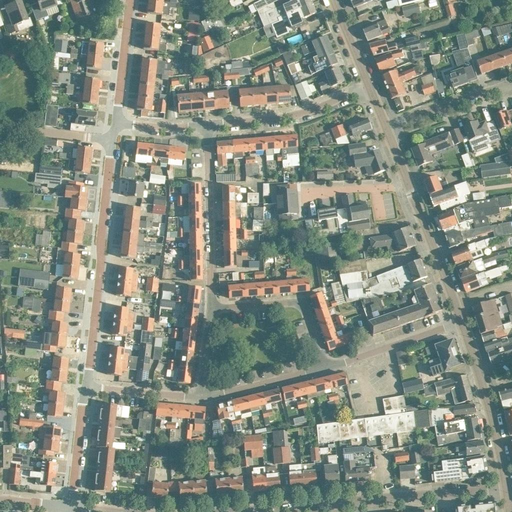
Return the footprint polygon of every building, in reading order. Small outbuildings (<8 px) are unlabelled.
[(30,6),(34,16),(36,21),(48,17),(46,10),(57,6),(54,0),(36,0),(39,6),(32,8),(31,6),(30,6)] [(87,0),(69,0),(77,19),(89,15),(85,1),(88,0),(87,0)] [(257,12),(279,0),(261,0),(253,4),(257,12)] [(286,14),(312,4),(310,0),(294,0),(295,0),(289,3),(265,13),(270,25),(280,21),(278,18),(286,15),(286,14)] [(374,0),(350,0),(354,9),(363,5),(374,0)] [(169,16),(169,8),(176,9),(176,4),(169,3),(162,3),(148,1),(147,14),(161,16),(169,16)] [(20,2),(5,8),(10,21),(5,23),(8,32),(9,34),(17,31),(24,28),(25,29),(32,26),(29,19),(27,19),(24,11),(20,2)] [(279,21),(271,25),(277,38),(289,33),(288,32),(305,25),(304,21),(303,19),(307,18),(316,14),(312,4),(286,14),(286,15),(278,18),(280,21),(279,21)] [(421,14),(418,4),(402,8),(405,18),(421,14)] [(452,5),(445,7),(448,17),(455,15),(452,5)] [(200,22),(201,23),(205,33),(215,28),(210,18),(206,20),(200,22)] [(372,26),(363,30),(368,42),(377,38),(390,32),(386,20),(372,26)] [(189,23),(188,34),(199,35),(200,25),(189,23)] [(146,24),(145,37),(172,40),(173,35),(167,34),(167,32),(159,32),(160,25),(146,24)] [(504,36),(500,28),(492,31),(495,39),(500,37),(504,36)] [(465,35),(468,46),(475,44),(473,39),(480,37),(478,30),(465,35)] [(465,35),(457,37),(460,51),(468,49),(468,46),(465,35)] [(199,41),(204,53),(214,49),(209,36),(199,41)] [(172,40),(145,37),(143,50),(157,51),(158,46),(166,46),(166,44),(172,44),(172,40)] [(304,56),(315,51),(315,50),(329,45),(325,37),(300,47),(304,56)] [(418,45),(421,45),(419,37),(405,40),(406,42),(397,44),(388,46),(386,40),(376,43),(369,45),(370,47),(369,48),(371,51),(372,51),(374,56),(398,50),(410,47),(418,45)] [(87,56),(102,58),(103,45),(89,43),(88,48),(81,47),(81,55),(87,56)] [(306,67),(306,69),(309,68),(308,66),(315,63),(315,64),(321,62),(320,60),(332,56),(333,55),(329,45),(315,50),(315,51),(317,57),(306,62),(308,66),(306,67)] [(457,72),(446,76),(448,82),(451,81),(454,89),(469,83),(468,82),(470,81),(471,83),(472,82),(471,80),(477,78),(478,80),(474,66),(468,49),(460,51),(453,53),(458,68),(456,70),(457,72)] [(511,50),(503,53),(507,66),(511,63),(511,50)] [(282,55),(286,66),(294,63),(295,63),(290,51),(282,55)] [(392,53),(375,60),(381,72),(397,66),(394,60),(404,57),(403,51),(392,53)] [(503,53),(490,58),(495,70),(507,66),(503,53)] [(440,62),(438,55),(430,57),(432,64),(440,62)] [(102,58),(87,56),(86,69),(100,70),(102,58)] [(309,68),(306,69),(308,73),(310,73),(311,75),(336,65),(334,61),(336,61),(334,56),(332,56),(320,60),(321,62),(315,64),(315,63),(308,66),(309,68)] [(185,65),(185,75),(196,74),(196,65),(196,60),(185,58),(184,65),(185,65)] [(495,70),(490,58),(478,63),(482,75),(495,70)] [(273,63),(276,68),(283,65),(280,59),(273,62),(273,63)] [(156,61),(142,60),(141,72),(155,74),(162,74),(163,70),(163,63),(156,62),(156,61)] [(286,66),(291,75),(296,73),(297,73),(294,63),(286,66)] [(266,65),(260,68),(262,74),(269,71),(266,65)] [(383,77),(386,86),(401,80),(402,83),(423,74),(420,66),(399,75),(398,70),(383,77)] [(262,74),(260,68),(253,71),(255,77),(262,74)] [(328,81),(319,85),(321,91),(343,82),(340,76),(342,74),(340,69),(338,69),(337,69),(325,74),(328,81)] [(141,72),(139,85),(154,86),(155,74),(141,72)] [(296,73),(291,75),(295,85),(300,83),(296,73)] [(424,86),(421,87),(425,95),(438,90),(437,87),(436,83),(436,82),(434,73),(426,77),(429,84),(424,86)] [(85,79),(84,92),(98,93),(99,80),(85,79)] [(401,80),(386,86),(392,100),(407,94),(402,83),(401,80)] [(442,80),(436,82),(436,83),(437,87),(438,90),(438,91),(444,90),(442,80)] [(295,87),(301,100),(312,95),(306,82),(295,87)] [(139,85),(138,97),(152,99),(154,86),(139,85)] [(288,87),(276,88),(278,104),(290,103),(289,97),(296,97),(293,86),(288,87)] [(226,93),(214,94),(215,110),(228,109),(227,100),(234,99),(233,88),(226,89),(226,93)] [(239,88),(233,88),(234,99),(239,99),(240,108),(253,107),(251,90),(239,91),(239,88)] [(276,88),(263,89),(265,106),(278,104),(276,88)] [(263,89),(251,90),(253,107),(265,106),(263,89)] [(98,93),(84,92),(82,104),(96,106),(98,93)] [(214,94),(202,95),(203,111),(215,110),(214,94)] [(202,95),(190,96),(191,112),(203,111),(202,95)] [(191,112),(190,96),(177,97),(179,113),(191,112)] [(152,99),(138,97),(137,110),(141,111),(140,117),(146,118),(147,112),(151,112),(152,99)] [(158,100),(157,114),(164,115),(166,101),(158,100)] [(44,126),(56,128),(58,107),(46,106),(44,126)] [(70,131),(85,133),(86,126),(94,127),(96,114),(76,112),(75,124),(71,124),(70,131)] [(511,126),(510,121),(507,112),(495,116),(498,125),(500,131),(503,139),(509,137),(511,135),(511,126)] [(331,130),(335,139),(335,140),(351,133),(353,137),(371,130),(367,119),(349,126),(343,128),(342,125),(331,130)] [(487,145),(486,143),(489,143),(490,144),(501,140),(494,121),(486,124),(486,122),(478,125),(474,126),(474,124),(464,127),(472,147),(478,144),(481,151),(488,149),(487,145)] [(416,152),(414,153),(419,167),(433,162),(430,155),(464,142),(459,130),(424,143),(425,145),(415,149),(416,152)] [(298,155),(297,148),(297,147),(296,137),(280,138),(281,149),(282,155),(282,161),(283,172),(289,172),(288,156),(298,155)] [(273,150),(281,149),(280,138),(264,139),(265,151),(265,157),(273,156),(273,150)] [(249,152),(265,151),(264,139),(248,141),(249,152)] [(242,153),(249,152),(248,141),(232,142),(233,154),(233,159),(242,159),(242,153)] [(225,154),(233,154),(232,142),(216,144),(217,155),(218,167),(226,166),(225,154)] [(365,143),(348,146),(350,157),(353,157),(355,168),(364,167),(371,166),(374,175),(376,174),(385,171),(386,171),(382,160),(378,149),(369,153),(366,153),(365,143)] [(136,156),(152,158),(153,146),(137,145),(136,156)] [(153,146),(152,158),(160,159),(159,164),(167,165),(168,159),(169,148),(153,146)] [(77,147),(76,160),(90,162),(92,149),(77,147)] [(185,150),(169,148),(168,159),(184,161),(185,150)] [(503,156),(505,162),(509,162),(511,161),(508,154),(503,156)] [(90,162),(76,160),(75,173),(79,174),(89,175),(90,162)] [(480,166),(481,171),(482,179),(511,175),(509,162),(505,162),(492,164),(480,166)] [(256,163),(250,164),(252,176),(258,175),(257,163),(256,163)] [(136,180),(138,169),(124,166),(122,178),(136,180)] [(46,168),(45,175),(50,176),(62,177),(63,170),(51,169),(46,168)] [(50,176),(42,175),(41,183),(47,184),(47,181),(61,183),(62,177),(50,176)] [(149,184),(164,185),(165,177),(150,175),(149,184)] [(425,181),(430,195),(443,191),(438,177),(425,181)] [(64,198),(71,199),(86,200),(87,189),(83,188),(83,184),(69,183),(68,187),(65,187),(64,198)] [(127,197),(142,199),(146,199),(146,193),(142,193),(143,185),(129,183),(127,197)] [(466,196),(469,195),(464,183),(443,191),(430,195),(434,207),(440,205),(442,212),(452,208),(468,202),(466,196)] [(188,185),(189,201),(200,201),(200,185),(188,185)] [(276,187),(277,204),(296,203),(295,192),(290,192),(290,186),(276,187)] [(222,188),(223,203),(234,203),(234,196),(240,196),(240,187),(232,187),(222,188)] [(395,193),(385,194),(387,218),(396,217),(395,193)] [(247,204),(253,204),(259,204),(259,194),(247,194),(247,204)] [(370,229),(365,202),(353,204),(352,195),(342,197),(344,209),(336,210),(336,211),(340,234),(370,229)] [(0,208),(7,209),(9,210),(10,198),(0,196),(0,208)] [(154,196),(153,205),(165,206),(166,197),(154,196)] [(473,220),(475,229),(490,226),(488,219),(486,217),(484,217),(483,210),(500,207),(502,209),(511,206),(511,196),(463,204),(464,206),(447,212),(447,213),(438,217),(443,230),(444,230),(446,236),(469,227),(467,222),(469,221),(473,220)] [(71,199),(70,208),(66,208),(66,214),(79,215),(80,211),(85,212),(86,200),(71,199)] [(185,217),(189,218),(189,217),(200,217),(200,201),(189,201),(189,208),(185,210),(185,217)] [(223,220),(234,220),(240,220),(240,208),(240,204),(234,204),(234,203),(223,203),(223,220)] [(296,203),(277,204),(278,222),(292,221),(291,215),(297,215),(296,203)] [(165,206),(153,205),(152,214),(164,216),(165,207),(165,206)] [(126,207),(124,220),(138,221),(139,209),(126,207)] [(253,220),(263,220),(264,208),(253,208),(253,220)] [(327,229),(313,231),(315,238),(315,239),(335,236),(335,235),(340,234),(336,211),(335,208),(317,212),(318,222),(326,221),(327,229)] [(40,226),(46,227),(48,216),(41,215),(40,226)] [(68,222),(67,232),(82,234),(84,222),(79,221),(79,218),(65,216),(65,222),(68,222)] [(189,217),(189,218),(189,233),(201,233),(200,217),(189,217)] [(124,220),(123,233),(137,234),(137,228),(145,230),(146,227),(152,228),(152,223),(145,222),(138,221),(124,220)] [(223,220),(223,236),(235,236),(234,220),(223,220)] [(302,221),(295,222),(297,234),(304,233),(302,221)] [(455,234),(446,237),(450,249),(459,245),(465,243),(464,240),(476,237),(476,236),(494,233),(495,239),(511,235),(511,227),(511,223),(490,228),(490,226),(475,229),(474,229),(474,230),(473,230),(461,232),(455,234)] [(396,245),(399,252),(415,246),(408,228),(399,231),(391,234),(392,235),(369,238),(371,247),(376,248),(396,245)] [(35,245),(40,247),(40,246),(49,247),(50,233),(43,232),(42,235),(36,235),(35,245)] [(82,234),(67,232),(66,242),(62,242),(62,247),(76,249),(76,245),(81,246),(82,234)] [(123,233),(121,245),(135,247),(135,246),(137,234),(123,233)] [(189,233),(190,249),(201,249),(201,233),(189,233)] [(223,236),(224,252),(235,252),(235,236),(223,236)] [(468,247),(461,250),(452,254),(452,256),(454,255),(454,257),(453,258),(454,259),(453,260),(454,263),(455,264),(455,265),(456,266),(474,260),(472,254),(488,248),(485,240),(468,246),(468,247)] [(334,241),(317,244),(320,264),(337,262),(334,241)] [(0,245),(0,246),(0,255),(8,256),(9,246),(0,245)] [(135,247),(121,245),(120,258),(134,260),(134,253),(143,254),(143,252),(149,253),(150,248),(143,247),(135,246),(135,247)] [(155,249),(154,254),(153,259),(149,258),(148,265),(158,266),(161,249),(155,249)] [(190,257),(190,265),(201,265),(201,249),(190,249),(183,249),(183,257),(190,257)] [(64,256),(63,266),(78,268),(80,256),(75,255),(76,251),(62,250),(61,255),(64,256)] [(235,252),(224,252),(224,268),(235,268),(235,252)] [(496,260),(494,255),(457,268),(459,274),(459,275),(460,278),(461,278),(461,280),(478,274),(486,270),(484,265),(496,260)] [(342,285),(346,284),(368,281),(368,280),(366,271),(365,260),(365,259),(356,260),(336,263),(339,274),(341,283),(342,285)] [(427,278),(420,260),(405,265),(405,266),(376,277),(378,284),(389,280),(392,289),(399,287),(399,288),(424,279),(427,278)] [(201,265),(190,265),(190,281),(202,281),(201,265)] [(78,268),(63,266),(62,278),(77,280),(78,268)] [(503,267),(472,278),(462,282),(464,287),(464,288),(464,291),(466,291),(466,293),(481,288),(481,287),(489,284),(487,279),(490,278),(490,280),(502,276),(501,273),(508,270),(507,266),(503,267)] [(119,268),(117,282),(136,284),(137,275),(132,274),(133,269),(119,268)] [(20,270),(19,278),(49,282),(50,273),(20,270)] [(368,281),(346,284),(348,300),(359,298),(372,336),(424,318),(424,319),(441,312),(430,285),(427,286),(424,279),(399,288),(399,287),(392,289),(389,280),(378,284),(376,277),(368,280),(368,281)] [(49,282),(19,278),(18,286),(48,290),(49,282)] [(292,281),(293,293),(309,292),(309,289),(308,284),(308,282),(308,280),(295,281),(292,281)] [(292,281),(276,282),(277,295),(293,293),(292,281)] [(136,284),(117,282),(116,296),(130,297),(130,292),(135,292),(136,284)] [(276,282),(260,284),(261,296),(277,295),(276,282)] [(245,297),(244,285),(236,286),(236,283),(227,284),(229,299),(245,297)] [(341,283),(331,285),(335,300),(336,300),(337,305),(346,302),(342,285),(341,283)] [(260,284),(244,285),(245,297),(261,296),(260,284)] [(182,297),(181,302),(187,303),(198,304),(200,289),(192,288),(190,287),(183,286),(182,297)] [(56,288),(55,300),(70,302),(71,290),(56,288)] [(310,297),(315,313),(326,309),(321,294),(310,297)] [(31,311),(39,312),(40,299),(32,299),(31,311)] [(70,302),(55,300),(54,311),(50,310),(49,316),(63,318),(63,314),(68,314),(70,302)] [(473,307),(481,335),(498,329),(497,326),(502,325),(495,304),(494,305),(493,301),(473,307)] [(187,303),(186,319),(197,320),(198,304),(187,303)] [(115,308),(113,321),(132,323),(133,315),(127,314),(128,309),(115,308)] [(315,313),(321,328),(332,324),(326,309),(315,313)] [(52,325),(51,335),(66,337),(67,324),(62,324),(63,320),(49,318),(48,324),(52,325)] [(186,319),(184,335),(195,336),(197,320),(186,319)] [(132,323),(113,321),(111,335),(125,337),(126,332),(131,332),(132,323)] [(498,329),(481,335),(484,343),(508,336),(507,333),(505,334),(504,330),(511,327),(511,326),(511,323),(502,326),(502,325),(497,326),(498,329)] [(153,326),(142,324),(141,330),(141,331),(140,344),(151,345),(151,346),(153,326)] [(326,343),(337,339),(336,339),(332,324),(321,328),(326,343)] [(357,331),(361,340),(368,338),(364,328),(357,331)] [(3,338),(24,339),(24,330),(4,329),(3,338)] [(66,337),(51,335),(43,334),(41,343),(24,341),(23,349),(25,350),(36,351),(37,351),(43,352),(55,353),(56,348),(64,349),(66,337)] [(326,343),(329,351),(352,343),(349,334),(336,339),(337,339),(326,343)] [(184,335),(182,351),(193,352),(195,336),(184,335)] [(511,337),(508,339),(507,337),(500,339),(485,344),(488,353),(511,344),(511,337)] [(437,352),(439,359),(456,352),(452,340),(425,350),(427,356),(437,352)] [(138,358),(138,364),(148,366),(151,345),(140,344),(138,358)] [(511,345),(488,354),(491,364),(511,357),(511,345)] [(110,347),(109,361),(128,363),(129,354),(124,354),(124,349),(110,347)] [(181,358),(180,367),(191,368),(193,352),(182,351),(176,350),(175,358),(181,358)] [(407,364),(404,351),(396,354),(398,366),(407,364)] [(456,352),(439,359),(441,366),(430,370),(433,377),(441,374),(450,371),(449,368),(460,364),(456,352)] [(53,358),(52,370),(67,372),(68,359),(53,358)] [(128,363),(109,361),(107,375),(121,377),(122,371),(127,372),(128,363)] [(148,366),(138,364),(136,381),(147,382),(148,366)] [(191,368),(180,367),(178,383),(189,385),(191,368)] [(67,372),(52,370),(51,381),(47,380),(46,386),(60,387),(61,383),(66,384),(67,372)] [(344,374),(328,378),(331,389),(347,385),(344,374)] [(456,378),(433,384),(436,394),(437,396),(443,395),(451,392),(454,405),(463,403),(473,400),(466,376),(456,378)] [(328,378),(312,382),(316,397),(324,395),(323,391),(331,389),(328,378)] [(421,380),(402,384),(404,394),(423,390),(421,380)] [(312,382),(297,386),(300,397),(306,395),(307,399),(316,397),(312,382)] [(300,397),(297,386),(281,390),(283,399),(284,401),(300,397)] [(49,394),(48,405),(63,406),(64,394),(60,393),(60,390),(46,388),(46,393),(49,394)] [(511,388),(499,392),(504,409),(511,407),(511,388)] [(262,394),(267,411),(271,410),(270,404),(281,401),(278,390),(262,394)] [(261,410),(262,413),(267,411),(262,394),(247,398),(250,413),(261,410)] [(396,397),(398,411),(405,409),(405,407),(403,396),(396,397)] [(389,399),(392,412),(398,411),(396,397),(389,399)] [(241,415),(250,413),(247,398),(231,402),(234,413),(241,411),(241,415)] [(382,400),(385,413),(392,412),(389,399),(382,400)] [(301,402),(303,409),(305,418),(310,417),(306,401),(301,402)] [(234,413),(231,402),(215,406),(219,421),(220,421),(228,419),(231,420),(235,419),(235,417),(234,413)] [(101,404),(100,415),(115,417),(115,416),(121,417),(122,406),(101,404)] [(63,406),(48,405),(47,417),(62,418),(63,406)] [(155,416),(171,417),(172,406),(156,405),(155,416)] [(418,412),(417,405),(405,407),(405,409),(406,414),(413,413),(414,413),(418,412)] [(474,405),(452,408),(453,416),(476,413),(474,405)] [(171,417),(188,419),(189,408),(172,406),(171,417)] [(189,408),(188,419),(194,419),(194,424),(204,425),(205,409),(189,408)] [(435,430),(436,438),(446,435),(480,429),(478,419),(468,420),(462,421),(454,422),(453,416),(452,408),(430,411),(418,412),(414,413),(415,429),(431,427),(432,430),(435,430)] [(143,412),(142,420),(151,421),(152,413),(143,412)] [(394,415),(396,433),(396,434),(415,431),(413,413),(406,414),(394,415)] [(100,415),(99,426),(114,428),(115,417),(100,415)] [(385,416),(378,417),(381,435),(396,433),(394,415),(385,416)] [(378,417),(362,419),(365,438),(381,435),(378,417)] [(28,426),(36,427),(43,428),(43,421),(37,421),(27,420),(21,419),(21,424),(28,425),(28,426)] [(151,421),(142,420),(139,419),(138,430),(150,432),(151,421)] [(353,421),(347,422),(349,440),(365,438),(362,419),(353,421)] [(10,422),(3,422),(3,428),(0,428),(0,431),(10,432),(10,422)] [(333,423),(331,424),(334,442),(349,440),(347,422),(333,423)] [(233,432),(240,432),(239,424),(237,425),(232,426),(233,432)] [(316,426),(317,438),(318,444),(334,442),(331,424),(323,425),(316,426)] [(99,426),(97,437),(113,439),(120,439),(121,428),(114,428),(99,426)] [(46,427),(44,439),(59,441),(61,429),(46,427)] [(446,435),(436,438),(437,445),(465,440),(465,442),(472,441),(481,440),(480,429),(446,435)] [(287,431),(279,432),(280,437),(281,448),(282,464),(289,464),(288,448),(287,431)] [(245,437),(243,437),(244,450),(262,448),(261,435),(255,436),(251,436),(248,437),(245,437)] [(96,448),(99,448),(99,447),(112,449),(113,439),(97,437),(96,448)] [(59,441),(44,439),(44,440),(44,445),(43,450),(39,450),(39,455),(43,455),(53,456),(53,453),(58,453),(59,441)] [(483,447),(482,442),(464,445),(455,446),(456,452),(459,452),(459,458),(474,456),(484,454),(483,453),(484,451),(484,448),(483,447)] [(420,444),(408,446),(409,454),(421,452),(420,444)] [(4,461),(11,461),(12,454),(12,446),(4,446),(4,461)] [(99,448),(98,458),(113,460),(114,449),(112,449),(99,447),(99,448)] [(166,448),(156,448),(156,459),(166,458),(166,448)] [(282,464),(281,448),(273,449),(275,465),(282,464)] [(318,455),(318,449),(318,448),(310,449),(311,462),(319,461),(318,455)] [(394,455),(395,463),(408,461),(407,453),(394,455)] [(11,461),(10,470),(55,475),(56,464),(42,463),(41,469),(31,468),(21,467),(22,456),(12,454),(11,461)] [(328,457),(330,466),(323,467),(325,485),(339,484),(337,466),(336,466),(335,456),(328,457)] [(433,471),(434,483),(460,480),(460,481),(488,477),(484,456),(465,459),(441,462),(441,460),(428,462),(429,470),(432,469),(433,471)] [(98,458),(97,469),(112,471),(113,460),(98,458)] [(344,463),(344,470),(345,483),(369,481),(368,468),(354,469),(353,462),(344,463)] [(300,465),(301,472),(303,487),(316,486),(314,464),(300,465)] [(289,466),(289,473),(288,474),(289,488),(303,487),(301,472),(300,465),(289,466)] [(399,467),(400,480),(415,479),(414,465),(399,467)] [(275,467),(264,468),(266,490),(279,489),(278,475),(278,471),(275,471),(275,467)] [(266,490),(264,468),(253,469),(254,472),(251,473),(253,492),(266,490)] [(97,469),(95,481),(111,482),(112,471),(97,469)] [(55,475),(10,470),(9,485),(19,486),(20,477),(35,479),(35,485),(54,487),(55,475)] [(242,478),(228,479),(229,494),(243,493),(242,478)] [(229,494),(228,479),(215,480),(216,495),(229,494)] [(111,482),(95,481),(94,491),(110,493),(111,482)] [(205,481),(192,482),(193,497),(206,496),(205,481)] [(173,492),(172,482),(168,483),(168,485),(152,483),(151,498),(166,499),(167,492),(173,492)] [(178,482),(172,482),(173,492),(179,492),(180,499),(193,497),(192,482),(178,484),(178,482)]
